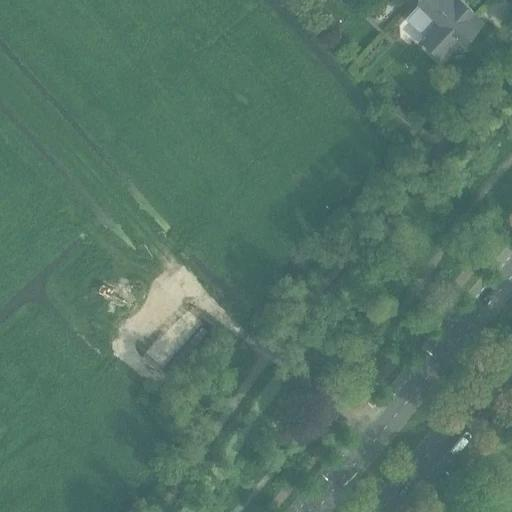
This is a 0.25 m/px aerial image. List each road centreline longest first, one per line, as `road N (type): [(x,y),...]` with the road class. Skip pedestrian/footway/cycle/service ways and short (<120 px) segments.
road 1 (secondary): [(511,271),(310,511)]
road 2 (secondary): [(381,511),(511,354)]
